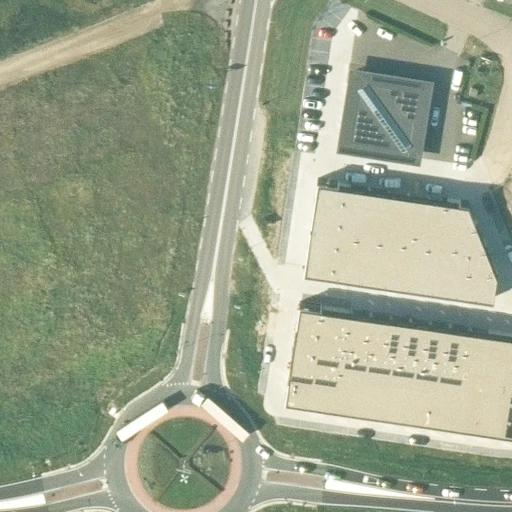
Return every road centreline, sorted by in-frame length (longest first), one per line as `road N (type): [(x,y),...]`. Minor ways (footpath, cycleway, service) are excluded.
road 1 (secondary): [(212,274),(255,0)]
road 2 (primary): [(246,498),(401,494)]
road 3 (primary): [(401,494),(253,459)]
road 4 (secondary): [(216,405),(212,274)]
road 5 (secondary): [(212,274),(171,398)]
